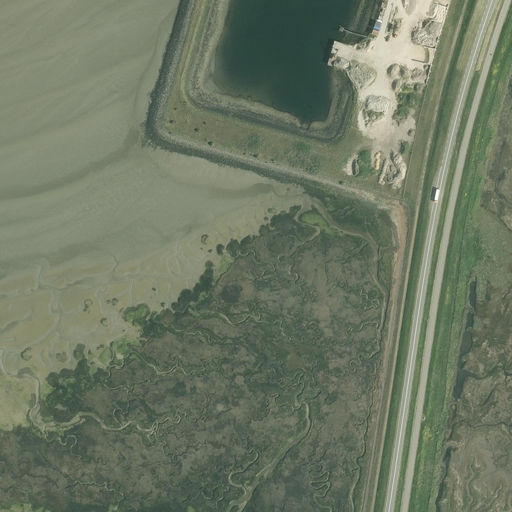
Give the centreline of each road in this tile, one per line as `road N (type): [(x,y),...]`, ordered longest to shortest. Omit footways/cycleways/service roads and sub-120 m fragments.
road 1 (unclassified): [(404,511),(461,161),(508,0)]
road 2 (trunk): [(388,511),(443,170)]
road 3 (secondary): [(443,170),(492,0)]
